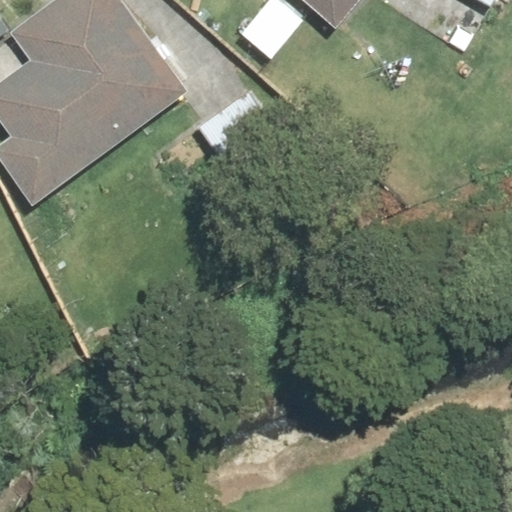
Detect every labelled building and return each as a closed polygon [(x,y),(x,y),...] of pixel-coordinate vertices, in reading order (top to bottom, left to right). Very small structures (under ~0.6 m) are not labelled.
[(13,144),(55,199),(205,87),(138,0),(68,0),(27,31),(45,55),(0,88),(0,96),(28,133),(13,144)] [(5,0),(0,0),(0,41),(23,27),(5,0)] [(318,21),(296,0),(281,0),(247,34),(276,63),(318,21)] [(330,0),(356,22),(374,0),(330,0)] [(283,125),(258,88),(201,125),(225,163),(283,125)]
